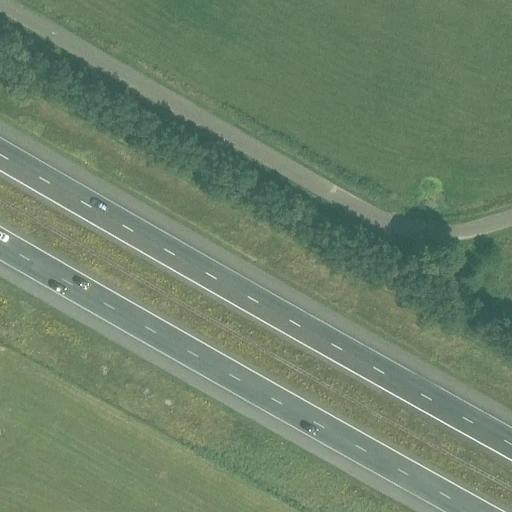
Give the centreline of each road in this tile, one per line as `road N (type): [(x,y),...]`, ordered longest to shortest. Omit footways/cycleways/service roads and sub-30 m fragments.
road 1 (motorway): [(511,447),(0,155)]
road 2 (unclassified): [(511,221),(426,234),(389,224),(0,3)]
road 3 (motorway): [(0,247),(476,511)]
